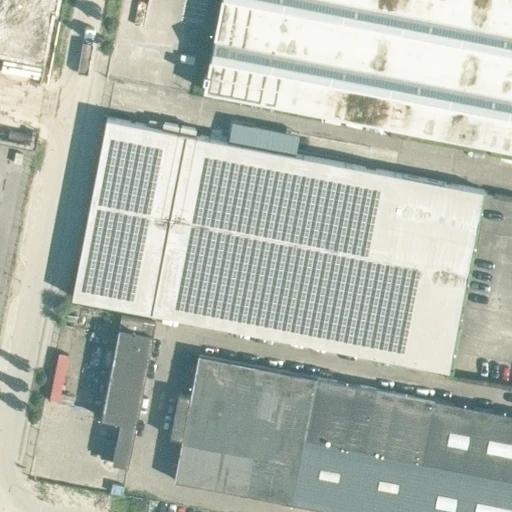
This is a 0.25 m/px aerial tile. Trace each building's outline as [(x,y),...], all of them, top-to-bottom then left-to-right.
[(511,147),(511,0),(221,0),(207,72),(204,71),(203,78),(206,78),(204,88),(511,147)] [(449,367),(483,190),(485,190),(485,189),(107,115),(73,293),(449,367)] [(128,463),(155,321),(122,315),(102,417),(121,421),(113,460),(128,463)] [(305,441),(318,374),(199,351),(191,392),(179,390),(174,416),(305,441)] [(363,452),(376,385),(318,374),(305,441),(363,452)] [(418,463),(432,396),(376,385),(363,452),(418,463)] [(511,480),(511,411),(432,396),(418,463),(511,480)] [(293,500),(305,441),(174,416),(171,433),(183,436),(175,477),(293,500)] [(351,511),(363,452),(305,441),(293,500),(351,511)] [(355,511),(408,511),(418,463),(363,452),(351,511),(355,511)] [(511,511),(511,480),(418,463),(408,511),(511,511)]
